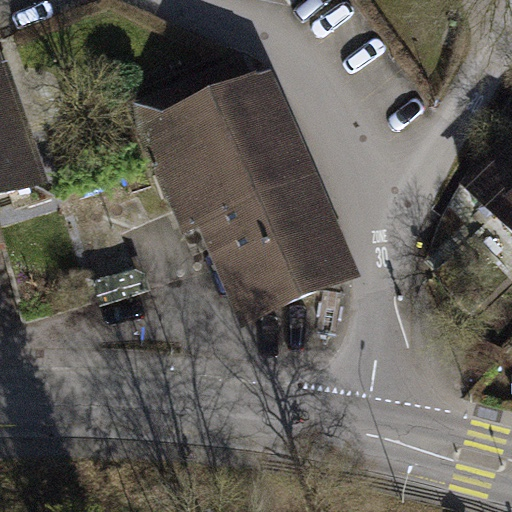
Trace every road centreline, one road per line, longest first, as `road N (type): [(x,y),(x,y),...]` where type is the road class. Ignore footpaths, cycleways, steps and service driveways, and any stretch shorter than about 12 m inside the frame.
road 1 (residential): [(381,268),(352,145),(259,37),(159,0)]
road 2 (secondary): [(347,421),(48,386),(0,391)]
road 3 (residential): [(511,41),(381,268)]
road 4 (secondary): [(511,467),(347,421)]
road 5 (residential): [(347,421),(381,268)]
